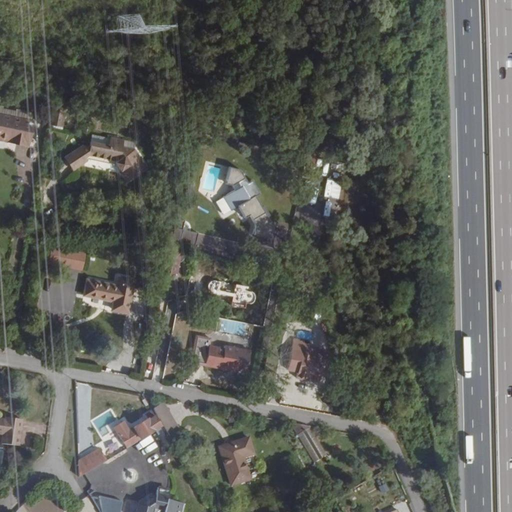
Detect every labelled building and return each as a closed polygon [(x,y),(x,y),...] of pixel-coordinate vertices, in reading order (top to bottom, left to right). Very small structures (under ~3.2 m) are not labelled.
[(65,110),(52,107),(49,124),(62,126),(65,110)] [(14,117),(32,121),(34,113),(16,109),(14,117)] [(0,136),(28,142),(31,129),(21,128),(23,119),(0,114),(0,136)] [(31,129),(32,121),(23,119),(21,128),(31,129)] [(0,140),(27,146),(28,142),(0,136),(0,140)] [(65,158),(73,170),(87,160),(85,157),(88,155),(118,162),(117,166),(124,177),(132,172),(134,176),(146,168),(134,150),(122,148),(123,141),(110,138),(108,146),(90,142),(89,147),(82,146),(65,158)] [(87,160),(89,159),(117,166),(118,162),(88,155),(85,157),(87,160)] [(268,238),(272,225),(254,195),(250,198),(243,186),(247,184),(239,169),(229,167),(225,184),(231,185),(234,191),(223,197),(230,210),(237,207),(238,206),(244,217),(249,214),(251,220),(254,225),(252,234),(268,238)] [(124,177),(127,181),(134,176),(132,172),(124,177)] [(254,195),(247,184),(243,186),(250,198),(254,195)] [(179,217),(172,239),(194,246),(198,233),(185,228),(187,220),(179,217)] [(149,245),(150,238),(141,236),(140,244),(149,245)] [(181,248),(165,243),(160,271),(177,274),(181,248)] [(56,248),(55,268),(85,269),(86,250),(56,248)] [(111,311),(127,315),(134,278),(118,275),(111,274),(110,282),(87,278),(83,296),(113,301),(111,311)] [(221,366),(236,369),(246,370),(249,351),(224,346),(223,349),(208,346),(210,339),(195,336),(190,363),(220,368),(221,366)] [(296,378),(318,382),(321,369),(325,370),(328,355),(324,351),(312,348),(311,354),(301,352),(302,346),(303,341),(292,339),(287,369),(289,370),(297,371),(296,378)] [(163,402),(153,408),(164,428),(175,422),(163,402)] [(126,449),(161,427),(154,415),(153,415),(151,412),(145,415),(147,419),(119,437),(126,449)] [(0,428),(3,429),(3,434),(1,444),(19,446),(23,420),(5,417),(5,420),(0,419),(0,428)] [(179,429),(175,422),(164,428),(169,435),(179,429)] [(297,434),(310,427),(291,424),(297,434)] [(326,456),(310,427),(297,434),(314,463),(326,456)] [(249,438),(219,447),(231,485),(250,479),(243,457),(254,454),(249,438)] [(98,466),(107,461),(99,448),(90,453),(98,466)] [(78,461),(79,478),(98,466),(90,453),(78,461)] [(170,489),(158,486),(156,495),(153,508),(138,505),(130,504),(128,511),(176,511),(179,503),(167,500),(170,489)] [(138,505),(153,508),(156,495),(151,494),(139,501),(138,505)]
